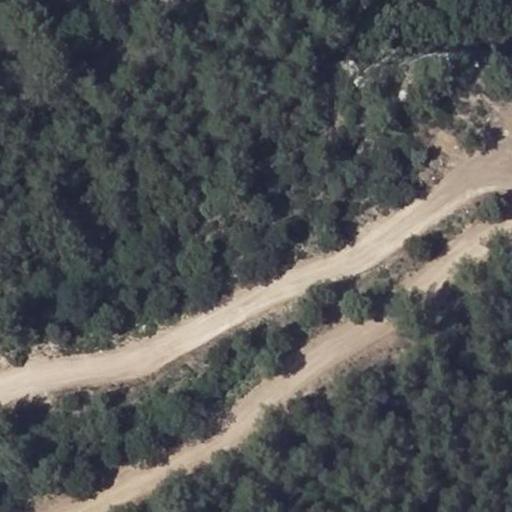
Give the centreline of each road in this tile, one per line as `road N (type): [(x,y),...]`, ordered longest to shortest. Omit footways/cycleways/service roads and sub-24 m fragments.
road 1 (track): [(0,390),(191,333),(388,242),(482,183),(511,192)]
road 2 (track): [(59,511),(89,491),(175,470),(460,242),(511,232)]
